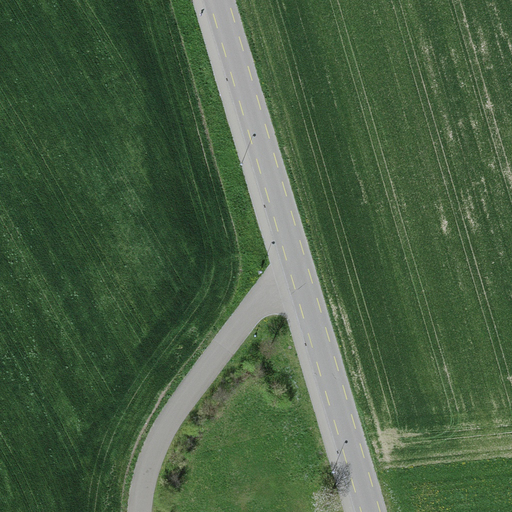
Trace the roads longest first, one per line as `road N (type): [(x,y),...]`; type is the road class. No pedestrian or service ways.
road 1 (residential): [(297,265),(190,384),(149,455),(141,511)]
road 2 (residential): [(219,0),(297,265)]
road 3 (residential): [(297,265),(370,511)]
